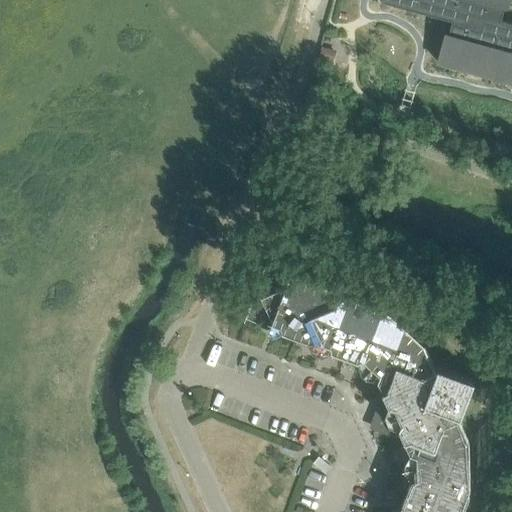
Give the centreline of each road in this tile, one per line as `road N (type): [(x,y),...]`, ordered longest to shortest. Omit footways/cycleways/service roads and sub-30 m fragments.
road 1 (residential): [(331,511),(349,459),(340,431),(323,417),(185,366)]
road 2 (residential): [(185,366),(175,416),(218,511)]
